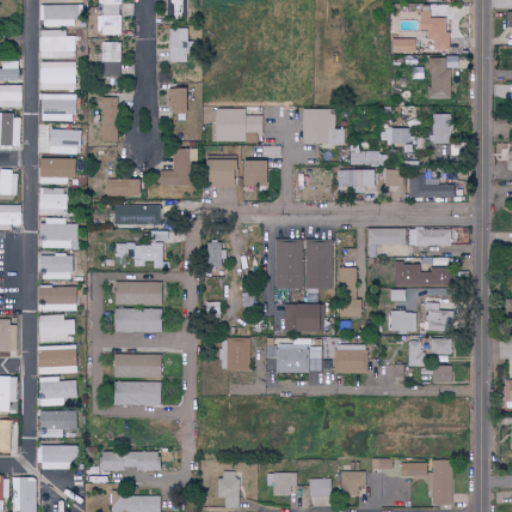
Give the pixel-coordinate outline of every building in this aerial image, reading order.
[(120,36),(121,0),(103,0),(103,16),(100,16),(100,36),(120,36)] [(166,18),(185,18),(184,0),(170,0),(166,0),(166,18)] [(41,27),(72,28),(72,20),(80,20),(80,6),(41,5),(41,27)] [(432,51),(446,50),(446,18),(428,18),(428,12),(399,12),(399,20),(418,20),(418,31),(425,31),(425,40),(432,40),(432,51)] [(167,63),(186,63),(187,29),(168,29),(167,63)] [(39,58),(74,59),(75,37),(64,37),(65,31),(40,30),(39,58)] [(414,39),(391,40),(391,54),(414,53),(414,39)] [(121,43),(103,43),(103,76),(121,77),(121,43)] [(450,69),(445,69),(445,59),(428,59),(428,88),(425,88),(425,99),(450,98),(450,69)] [(73,91),(74,63),(39,63),(38,90),(73,91)] [(21,86),(0,85),(0,107),(21,108),(21,86)] [(169,114),(186,115),(187,90),(170,89),(169,114)] [(73,95),(40,95),(39,121),(73,122),(73,95)] [(93,113),(93,146),(117,146),(118,99),(102,98),(102,114),(93,113)] [(245,109),(213,110),(214,141),(244,141),(243,135),(261,135),(261,116),(245,116),(245,109)] [(302,144),(343,145),(343,130),(334,130),(334,110),(303,110),(302,144)] [(451,114),(431,114),(432,143),(452,143),(451,114)] [(0,146),(19,147),(20,116),(0,115),(0,146)] [(78,154),(78,131),(48,130),(48,125),(40,125),(39,153),(78,154)] [(410,129),(381,130),(382,144),(410,143),(410,129)] [(350,166),(386,165),(386,159),(380,159),(380,152),(359,152),(358,145),(349,145),(350,166)] [(196,149),(172,149),(172,172),(158,171),(157,187),(190,188),(191,162),(196,162),(196,149)] [(232,188),(233,161),(206,160),(205,183),(212,183),(212,188),(232,188)] [(263,161),(240,162),(241,186),(263,185),(263,161)] [(373,171),(337,170),(337,187),(355,187),(355,193),(365,193),(365,187),(373,187),(373,171)] [(385,187),(403,187),(403,170),(385,170),(385,187)] [(0,194),(17,196),(18,172),(0,171),(0,194)] [(452,197),(452,185),(439,186),(439,180),(425,180),(425,175),(409,175),(409,198),(452,197)] [(105,196),(137,197),(138,181),(106,180),(105,196)] [(40,216),(67,216),(67,189),(40,188),(40,216)] [(0,205),(0,225),(20,225),(20,206),(0,205)] [(160,205),(112,206),(113,225),(160,225),(160,205)] [(79,225),(67,224),(67,220),(41,220),(40,248),(78,249),(79,225)] [(405,229),(367,229),(367,245),(405,245),(405,229)] [(450,229),(409,230),(409,247),(450,246),(450,229)] [(275,289),(301,289),(303,240),(276,240),(275,289)] [(306,240),(305,288),(331,289),(332,241),(306,240)] [(133,267),(169,268),(169,262),(162,262),(163,245),(116,243),(116,264),(125,264),(125,258),(133,258),(133,267)] [(219,243),(208,243),(207,268),(219,268),(220,260),(225,260),(225,250),(219,250),(219,243)] [(384,245),(384,254),(411,255),(411,246),(384,245)] [(72,279),(72,256),(39,257),(40,274),(45,274),(45,280),(72,279)] [(392,286),(450,287),(450,268),(430,268),(430,273),(419,272),(419,265),(393,264),(392,286)] [(359,318),(359,300),(355,300),(356,269),(339,268),(338,317),(359,318)] [(114,305),(162,307),(163,283),(115,282),(114,305)] [(243,308),(254,307),(252,284),(241,284),(243,308)] [(38,305),(60,305),(60,311),(75,311),(75,288),(38,287),(38,305)] [(403,301),(402,290),(389,291),(389,301),(403,301)] [(437,304),(426,303),(425,331),(444,332),(444,325),(451,325),(452,311),(437,311),(437,304)] [(314,333),(315,306),(283,305),(282,332),(314,333)] [(115,332),(164,333),(165,310),(115,309),(115,332)] [(389,333),(414,333),(415,313),(389,312),(389,333)] [(40,342),(72,342),(72,321),(64,321),(64,315),(39,316),(40,342)] [(17,326),(10,326),(10,320),(0,319),(0,352),(16,353),(17,326)] [(251,339),(229,338),(227,369),(250,370),(251,339)] [(430,355),(450,355),(450,338),(429,339),(430,355)] [(407,367),(423,367),(424,352),(420,352),(420,342),(407,342),(407,367)] [(275,373),(309,373),(310,346),(267,345),(267,357),(275,358),(275,373)] [(333,373),(365,373),(365,346),(333,345),(333,373)] [(40,375),(77,374),(76,346),(39,347),(40,375)] [(321,348),(311,348),(311,372),(322,371),(321,348)] [(160,356),(114,355),(114,378),(160,379),(160,356)] [(403,365),(386,366),(386,379),(403,379),(403,365)] [(450,384),(450,367),(430,367),(430,384),(450,384)] [(0,377),(0,412),(8,412),(8,402),(15,403),(16,378),(0,377)] [(65,406),(65,399),(76,398),(76,381),(60,381),(60,377),(40,378),(41,407),(65,406)] [(115,382),(114,405),(162,406),(163,383),(115,382)] [(41,412),(41,437),(63,437),(63,429),(76,429),(76,412),(41,412)] [(0,452),(17,452),(17,422),(0,422),(0,452)] [(75,446),(40,447),(40,469),(75,469),(75,446)] [(158,453),(100,452),(99,471),(122,471),(122,470),(158,470),(158,453)] [(391,460),(371,459),(371,470),(391,470),(391,460)] [(431,461),(431,473),(429,473),(428,505),(451,506),(451,461),(431,461)] [(426,464),(399,463),(399,477),(426,477),(426,464)] [(216,498),(223,498),(223,509),(237,508),(236,472),(221,472),(222,479),(216,479),(216,498)] [(364,472),(340,473),(341,497),(357,496),(357,488),(365,488),(364,472)] [(295,474),(266,474),(267,487),(273,486),(273,496),(289,495),(289,487),(295,487),(295,474)] [(0,477),(0,499),(10,499),(10,477),(0,477)] [(36,511),(35,477),(14,478),(15,511),(36,511)] [(330,497),(329,479),(307,480),(308,497),(330,497)] [(113,511),(160,511),(160,497),(113,496),(113,511)]
